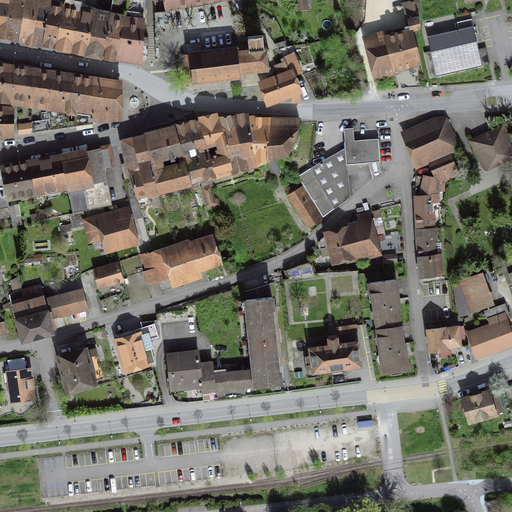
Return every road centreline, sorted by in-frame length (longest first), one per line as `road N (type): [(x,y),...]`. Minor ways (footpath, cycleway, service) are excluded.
road 1 (residential): [(43,343),(271,261),(383,173),(404,171)]
road 2 (primary): [(56,432),(387,395)]
road 3 (residential): [(395,105),(265,108),(179,98)]
road 4 (residential): [(179,98),(144,121),(0,153)]
road 5 (residential): [(179,98),(132,74),(0,47)]
road 6 (residential): [(258,511),(396,496)]
road 7 (residential): [(404,171),(417,304)]
